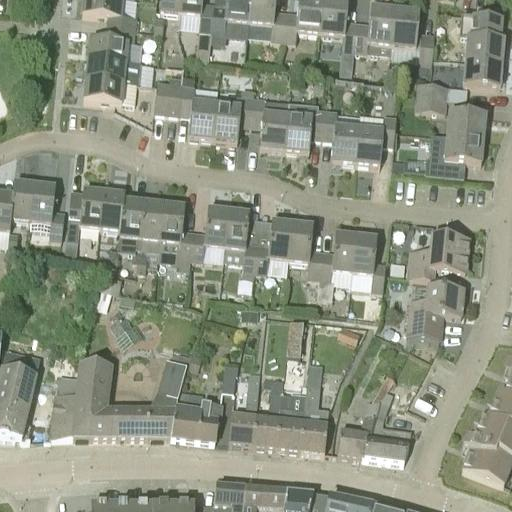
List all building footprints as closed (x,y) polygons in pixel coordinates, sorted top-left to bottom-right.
[(119,24),(122,4),(83,0),(81,21),(107,23),(106,35),(133,38),(135,26),(119,24)] [(179,21),(180,0),(160,0),(159,19),(179,21)] [(201,11),(202,0),(180,0),(179,21),(200,23),(195,67),(208,68),(210,41),(213,12),(201,11)] [(248,31),(251,0),(226,0),(225,13),(213,12),(210,41),(223,42),(224,29),(248,31)] [(274,19),(275,0),(251,0),(248,31),(271,33),(269,48),(282,50),(285,20),(274,19)] [(454,0),(437,0),(437,6),(453,8),(454,0)] [(319,42),(323,5),(298,3),(296,21),(285,20),(282,50),(294,51),(295,39),(319,42)] [(345,29),(347,8),(323,5),(319,42),(341,44),(340,58),(353,60),(357,30),(345,29)] [(390,53),(394,16),(369,14),(367,31),(357,30),(353,60),(366,61),(366,60),(389,62),(390,53)] [(414,55),(418,19),(394,16),(390,53),(414,55)] [(500,46),(501,26),(471,24),(460,23),(458,44),(466,44),(464,67),(501,70),(503,46),(500,46)] [(162,41),(164,27),(154,26),(152,40),(162,41)] [(132,50),(133,38),(106,35),(105,47),(89,45),(87,66),(125,70),(127,50),(132,50)] [(431,71),(434,41),(421,40),(418,70),(419,70),(430,71),(431,71)] [(138,92),(140,72),(125,70),(87,66),(85,86),(137,92),(138,92)] [(499,95),(501,70),(464,67),(462,92),(499,95)] [(430,71),(419,70),(419,79),(429,80),(430,71)] [(178,122),(181,94),(182,76),(166,74),(165,93),(169,93),(166,121),(178,122)] [(134,112),(137,92),(85,86),(82,107),(134,112)] [(445,106),(446,94),(428,93),(428,92),(415,91),(414,104),(415,104),(445,106)] [(166,121),(169,93),(156,92),(153,120),(166,121)] [(212,148),(215,112),(192,110),(193,95),(181,94),(178,122),(189,123),(187,145),(212,148)] [(466,96),(446,94),(445,106),(465,108),(466,96)] [(240,104),(252,105),(253,98),(241,97),(240,104)] [(250,134),(252,105),(240,104),(239,114),(215,112),(212,148),(237,150),(238,133),(250,134)] [(444,120),(445,106),(415,104),(414,117),(444,120)] [(288,110),(265,107),(265,106),(252,105),(250,134),(261,135),(259,156),(283,159),(288,110)] [(323,119),(317,119),(318,113),(288,110),(283,159),(308,161),(309,148),(320,149),(323,119)] [(355,172),(358,136),(335,134),(336,120),(323,119),(320,149),(332,150),(330,170),(355,172)] [(482,146),(484,122),(448,119),(446,143),(482,146)] [(355,172),(379,174),(380,154),(393,155),(395,126),(382,124),(381,138),(358,136),(355,172)] [(464,182),(465,170),(480,171),(482,146),(446,143),(431,142),(427,179),(464,182)] [(404,168),(391,167),(390,178),(403,179),(404,168)] [(29,228),(33,191),(13,189),(12,201),(9,226),(29,228)] [(54,193),(33,191),(29,228),(29,236),(49,238),(48,246),(60,248),(64,220),(51,219),(54,193)] [(65,248),(77,250),(79,234),(99,237),(103,199),(82,196),(82,200),(71,199),(65,248)] [(9,226),(12,201),(0,199),(0,237),(7,238),(9,226)] [(119,239),(123,207),(124,201),(103,199),(99,237),(119,239)] [(137,260),(143,209),(123,207),(119,239),(116,257),(118,257),(118,258),(137,260)] [(160,250),(164,211),(143,209),(137,260),(137,263),(146,264),(145,274),(156,275),(157,269),(158,269),(160,250)] [(181,238),(184,213),(164,211),(160,250),(178,251),(176,276),(189,278),(190,267),(193,240),(181,238)] [(222,268),(228,218),(207,215),(204,241),(193,240),(190,267),(202,269),(202,268),(222,270),(222,268)] [(245,252),(248,220),(228,218),(222,268),(242,270),(241,278),(240,278),(241,284),(253,285),(256,253),(245,252)] [(287,268),(291,230),(270,228),(268,255),(256,253),(253,285),(254,280),(265,281),(267,266),(287,268)] [(310,258),(312,232),(291,230),(287,268),(307,271),(306,285),(318,286),(321,259),(310,258)] [(16,258),(17,241),(8,240),(6,257),(16,258)] [(350,293),(356,243),(334,241),(332,261),(321,259),(318,286),(316,306),(331,308),(333,291),(350,293)] [(373,271),(376,245),(356,243),(350,293),(351,281),(371,283),(369,298),(382,300),(385,272),(373,271)] [(464,279),(467,249),(430,245),(429,261),(410,260),(408,285),(432,287),(433,276),(464,279)] [(118,258),(118,257),(116,257),(109,256),(107,273),(116,274),(118,258)] [(136,274),(136,279),(144,280),(145,274),(146,264),(137,263),(137,264),(136,274)] [(389,280),(403,281),(404,270),(390,269),(389,280)] [(121,286),(102,283),(99,297),(118,300),(121,286)] [(460,324),(462,299),(426,296),(425,311),(409,310),(407,330),(441,334),(442,322),(460,324)] [(250,306),(241,305),(241,313),(250,314),(250,306)] [(118,316),(109,322),(113,329),(123,323),(118,316)] [(260,317),(244,316),(243,328),(259,329),(260,317)] [(116,344),(131,333),(124,322),(123,323),(113,329),(108,332),(116,344)] [(286,364),(299,366),(302,331),(289,329),(286,364)] [(24,432),(39,365),(5,357),(0,377),(0,447),(26,448),(30,433),(24,432)] [(179,398),(185,375),(189,363),(179,359),(170,361),(167,370),(166,370),(158,402),(176,408),(179,398)] [(201,363),(191,360),(186,377),(196,380),(201,363)] [(233,400),(235,382),(236,382),(237,369),(224,367),(221,399),(233,400)] [(511,369),(508,368),(504,379),(511,381),(503,402),(497,400),(487,426),(482,424),(473,445),(466,442),(462,453),(469,456),(461,477),(502,493),(511,467),(511,369)] [(80,371),(76,403),(72,446),(169,446),(175,416),(148,416),(105,416),(109,374),(80,371)] [(250,455),(254,425),(259,380),(248,379),(244,423),(231,422),(227,452),(250,455)] [(387,381),(371,408),(377,410),(385,398),(386,398),(394,385),(387,381)] [(282,387),(271,385),(263,384),(262,393),(270,394),(267,426),(254,425),(250,455),(274,457),(281,398),(282,387)] [(316,415),(318,391),(306,390),(305,400),(299,459),(323,462),(327,431),(328,416),(316,415)] [(201,412),(189,411),(190,399),(179,398),(176,408),(175,416),(169,446),(214,450),(215,429),(219,429),(221,411),(201,409),(201,412)] [(305,400),(281,398),(274,457),(299,459),(305,400)] [(386,398),(385,398),(377,410),(379,410),(388,413),(392,400),(386,398)] [(72,446),(76,403),(57,402),(50,446),(72,446)] [(379,410),(373,423),(363,467),(402,471),(408,453),(410,439),(381,435),(384,424),(388,413),(379,410)] [(336,463),(363,467),(373,423),(363,420),(357,439),(340,437),(336,463)] [(243,511),(245,496),(215,494),(213,511),(243,511)] [(283,511),(286,499),(245,496),(243,511),(283,511)] [(309,511),(311,501),(286,499),(283,511),(309,511)] [(367,511),(329,504),(311,501),(309,511),(367,511)]
